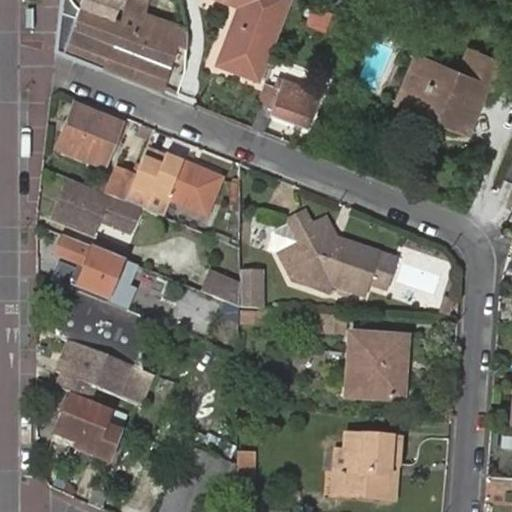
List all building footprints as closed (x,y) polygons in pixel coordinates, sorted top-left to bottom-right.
[(62,0),(56,49),(162,92),(183,26),(143,11),(138,26),(113,17),(119,2),(119,0),(62,0)] [(223,0),(240,7),(217,64),(256,80),(287,0),(223,0)] [(143,11),(119,2),(113,17),(138,26),(143,11)] [(312,8),(305,26),(325,33),(331,15),(312,8)] [(455,69),(413,51),(390,105),(468,137),(487,94),(491,95),(503,63),(465,46),(455,69)] [(251,126),(262,131),(270,112),(306,125),(317,94),(275,78),(272,86),(263,83),(256,101),(258,103),(251,126)] [(74,105),(55,150),(104,168),(120,124),(74,105)] [(219,177),(163,154),(145,148),(134,176),(123,202),(146,211),(154,192),(205,213),(219,177)] [(115,169),(105,194),(123,202),(134,176),(115,169)] [(59,198),(50,219),(90,236),(95,224),(106,199),(66,182),(59,198)] [(106,199),(95,224),(126,237),(136,212),(106,199)] [(304,212),(286,220),(289,225),(298,245),(277,254),(289,283),(329,295),(331,287),(364,299),(367,289),(382,294),(393,262),(378,257),(376,263),(356,256),(358,251),(335,242),(333,248),(325,234),(331,231),(325,219),(311,226),(304,212)] [(277,254),(298,245),(289,225),(275,232),(270,253),(277,254)] [(72,286),(128,307),(136,289),(127,286),(136,267),(60,236),(54,252),(57,261),(50,277),(72,286)] [(259,269),(239,267),(239,277),(238,284),(239,304),(259,306),(259,269)] [(400,280),(435,289),(438,278),(402,269),(400,280)] [(239,304),(238,284),(209,271),(200,292),(239,307),(239,304)] [(117,307),(53,282),(55,337),(141,371),(139,316),(128,312),(117,307)] [(316,316),(316,335),(340,338),(342,318),(316,316)] [(350,334),(346,396),(399,400),(404,337),(350,334)] [(57,378),(92,391),(100,394),(101,392),(141,407),(153,376),(141,371),(70,343),(57,378)] [(95,407),(125,418),(137,423),(143,408),(101,392),(95,407)] [(57,435),(78,444),(75,453),(91,460),(107,467),(121,432),(107,425),(110,416),(70,400),(57,435)] [(331,450),(327,497),(388,502),(390,480),(391,469),(401,469),(401,440),(341,437),(340,450),(331,450)] [(213,511),(232,466),(183,446),(156,511),(213,511)]
